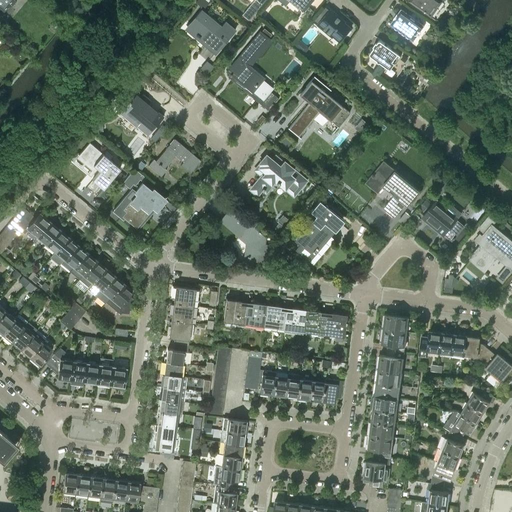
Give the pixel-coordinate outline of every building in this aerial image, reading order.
[(0,0),(0,8),(3,11),(8,6),(10,8),(16,1),(13,0),(0,0)] [(196,0),(195,2),(203,9),(210,0),(196,0)] [(254,0),(252,4),(258,9),(265,0),(254,0)] [(279,0),(286,6),(290,0),(291,0),(304,11),(313,0),(279,0)] [(409,0),(430,16),(441,0),(444,0),(445,0),(409,0)] [(330,9),(317,24),(332,37),(333,36),(340,41),(351,28),(341,20),(342,19),(330,9)] [(424,25),(411,16),(401,9),(397,14),(396,14),(397,15),(394,18),(394,17),(393,18),(394,18),(390,23),(413,40),(417,35),(418,35),(419,34),(420,34),(420,33),(420,32),(420,31),(420,30),(424,25)] [(215,23),(200,11),(186,27),(195,34),(195,35),(198,38),(199,37),(205,42),(203,45),(205,46),(207,44),(216,52),(235,29),(225,21),(219,28),(214,24),(215,23)] [(59,15),(54,21),(59,26),(64,20),(59,15)] [(259,31),(226,71),(230,74),(227,77),(228,78),(232,73),(241,81),(240,82),(250,91),(251,90),(262,99),(269,91),(272,88),(261,79),(261,78),(247,66),(269,39),(267,37),(269,34),(263,29),(261,32),(259,31)] [(308,48),(298,39),(294,43),(304,52),(308,48)] [(373,47),(369,54),(377,60),(377,61),(378,62),(380,62),(387,67),(383,72),(394,80),(397,76),(401,70),(405,65),(404,64),(409,57),(410,58),(413,54),(395,41),(390,47),(379,39),(378,41),(377,42),(376,42),(373,46),(374,47),(373,47)] [(283,68),(291,59),(283,52),(275,61),(283,68)] [(205,60),(201,68),(209,73),(214,65),(205,60)] [(349,112),(326,92),(329,89),(313,76),(299,94),(309,103),(288,127),(287,127),(300,138),(321,113),(337,126),(349,112)] [(262,99),(259,103),(266,109),(276,97),(269,91),(262,99)] [(147,135),(162,116),(146,103),(149,100),(142,95),(140,98),(134,93),(128,101),(125,99),(116,110),(125,117),(129,112),(134,117),(130,121),(147,135)] [(119,103),(123,99),(117,94),(114,98),(119,103)] [(245,102),(243,108),(249,110),(252,104),(245,102)] [(353,127),(360,133),(363,128),(367,123),(361,119),(357,123),(353,127)] [(158,138),(162,133),(155,128),(152,133),(158,138)] [(190,173),(200,160),(191,153),(193,151),(192,150),(190,152),(174,138),(155,161),(153,159),(148,165),(160,176),(166,170),(163,167),(171,157),(172,158),(175,155),(182,161),(180,165),(190,173)] [(120,168),(109,159),(112,156),(105,151),(103,154),(89,142),(77,156),(92,168),(94,166),(99,170),(93,178),(103,187),(120,168)] [(260,164),(255,170),(256,170),(259,173),(262,175),(250,189),(256,194),(261,189),(263,191),(264,190),(265,191),(275,180),(276,181),(278,183),(284,188),(288,182),(297,190),(298,189),(305,180),(292,169),(290,167),(289,166),(289,167),(286,164),(287,164),(286,163),(285,163),(284,162),(283,163),(275,156),(271,160),(265,155),(265,156),(264,156),(263,157),(264,157),(264,158),(261,161),(260,161),(259,162),(260,162),(259,163),(260,164)] [(140,160),(135,166),(140,170),(145,164),(140,160)] [(378,167),(366,182),(378,191),(383,184),(395,194),(384,208),(394,216),(405,203),(407,204),(419,190),(392,167),(386,174),(378,167)] [(134,168),(123,181),(130,186),(137,177),(139,178),(142,180),(144,177),(134,168)] [(446,176),(435,189),(441,194),(452,181),(446,176)] [(341,188),(333,181),(327,188),(336,195),(341,188)] [(147,190),(141,185),(135,191),(137,193),(131,201),(130,200),(123,209),(127,212),(123,217),(136,227),(139,223),(137,221),(151,205),(156,209),(164,199),(153,189),(150,192),(148,191),(150,190),(148,188),(147,190)] [(167,191),(170,196),(179,193),(177,187),(167,191)] [(317,193),(327,201),(330,197),(321,189),(317,193)] [(429,209),(423,216),(444,233),(452,240),(455,237),(458,239),(470,226),(466,222),(463,225),(456,219),(461,213),(444,199),(439,205),(435,202),(429,209)] [(296,241),(300,244),(296,249),(308,259),(313,253),(314,253),(328,235),(328,236),(342,219),(329,208),(327,206),(327,207),(319,200),(310,211),(316,216),(296,241)] [(22,207),(18,211),(28,220),(32,215),(22,207)] [(267,262),(269,245),(264,244),(265,237),(260,233),(261,232),(258,230),(258,231),(230,208),(219,220),(238,235),(237,236),(245,243),(243,256),(253,257),(253,260),(267,262)] [(18,211),(14,216),(24,224),(28,220),(18,211)] [(36,235),(49,220),(39,212),(35,218),(32,215),(28,220),(24,224),(23,225),(36,235)] [(491,212),(478,227),(485,233),(492,225),(497,218),(491,212)] [(14,216),(11,220),(21,229),(23,225),(24,224),(14,216)] [(11,220),(7,225),(17,233),(21,229),(11,220)] [(58,228),(49,220),(36,235),(46,243),(58,228)] [(7,225),(3,230),(13,238),(17,233),(7,225)] [(483,242),(470,258),(482,269),(494,254),(496,256),(511,268),(511,241),(492,225),(485,233),(479,239),(483,242)] [(68,236),(58,228),(46,243),(55,251),(68,236)] [(3,230),(0,233),(0,235),(9,243),(13,238),(3,230)] [(0,235),(0,242),(5,247),(9,243),(0,235)] [(77,243),(68,236),(55,251),(50,257),(59,264),(60,263),(77,243)] [(70,271),(86,251),(77,243),(60,263),(70,271)] [(79,278),(95,259),(86,251),(70,271),(76,276),(79,278)] [(104,267),(95,259),(79,278),(88,286),(104,267)] [(113,274),(104,267),(88,286),(86,287),(96,295),(113,274)] [(123,282),(113,274),(96,295),(105,303),(106,302),(123,282)] [(24,287),(28,283),(29,281),(23,276),(18,281),(24,287)] [(445,278),(443,292),(451,293),(452,287),(458,280),(445,278)] [(44,282),(40,287),(45,291),(49,286),(44,282)] [(128,294),(129,294),(132,290),(123,282),(106,302),(120,313),(121,312),(124,312),(129,313),(130,302),(133,298),(128,294)] [(175,286),(173,298),(173,302),(193,305),(195,288),(175,286)] [(208,304),(215,305),(217,291),(210,290),(208,304)] [(47,298),(43,303),(46,305),(52,310),(56,306),(57,305),(48,297),(47,298)] [(223,320),(243,323),(246,305),(240,304),(240,300),(226,298),(223,320)] [(75,302),(71,307),(81,315),(85,310),(75,302)] [(193,305),(173,302),(171,320),(190,322),(193,305)] [(252,305),(246,305),(243,323),(263,325),(266,304),(252,302),(252,305)] [(280,306),(266,304),(263,325),(283,328),(285,310),(279,309),(280,306)] [(81,315),(71,307),(67,311),(77,320),(81,315)] [(291,310),(285,310),(283,328),(303,331),(306,309),(292,307),(291,310)] [(319,311),(306,309),(303,331),(323,333),(325,315),(319,314),(319,311)] [(0,332),(1,333),(14,318),(5,310),(0,316),(0,332)] [(77,320),(67,311),(63,316),(73,324),(77,320)] [(331,316),(325,315),(323,333),(343,336),(344,324),(345,324),(346,320),(345,320),(346,314),(331,312),(331,316)] [(385,313),(383,328),(405,331),(406,322),(408,323),(409,317),(385,313)] [(11,341),(23,326),(26,322),(17,314),(14,318),(1,333),(11,341)] [(73,324),(63,316),(60,321),(70,329),(73,324)] [(190,322),(171,320),(168,336),(175,337),(175,343),(187,345),(190,322)] [(23,326),(11,341),(20,349),(32,334),(23,326)] [(405,331),(383,328),(381,343),(390,344),(389,350),(404,352),(406,340),(403,339),(405,331)] [(29,357),(42,341),(45,337),(36,330),(32,334),(20,349),(29,357)] [(440,351),(442,332),(429,330),(428,337),(422,336),(419,355),(427,356),(427,350),(440,351)] [(455,334),(442,332),(440,351),(452,353),(455,334)] [(467,335),(455,334),(452,353),(465,354),(467,335)] [(480,337),(467,335),(465,354),(476,356),(476,357),(480,360),(489,349),(482,343),(479,343),(480,337)] [(116,340),(115,347),(125,349),(126,342),(116,340)] [(42,341),(29,357),(38,365),(51,349),(42,341)] [(167,348),(165,361),(184,363),(185,351),(187,351),(187,345),(175,343),(174,349),(167,348)] [(217,346),(217,352),(229,354),(230,347),(217,346)] [(495,354),(489,349),(480,360),(486,365),(485,367),(501,380),(511,367),(511,364),(497,352),(495,354)] [(261,351),(248,350),(247,356),(260,358),(261,351)] [(404,352),(389,350),(388,356),(379,354),(378,369),(399,372),(400,363),(403,364),(404,352)] [(57,378),(71,380),(74,360),(59,358),(53,353),(45,363),(57,373),(57,378)] [(86,362),(74,360),(71,380),(84,382),(86,362)] [(184,363),(165,361),(163,374),(182,376),(184,363)] [(99,363),(86,362),(84,382),(97,383),(99,363)] [(112,365),(99,363),(97,383),(110,385),(112,365)] [(126,367),(112,365),(110,385),(123,387),(126,367)] [(399,372),(378,369),(376,382),(398,385),(399,372)] [(259,393),(271,394),(274,375),(262,373),(259,393)] [(297,398),(299,378),(300,375),(287,373),(287,376),(284,396),(297,398)] [(182,376),(163,374),(162,386),(180,388),(182,376)] [(287,376),(274,375),(271,394),(284,396),(287,376)] [(325,377),(324,381),(321,401),(334,402),(335,397),(340,397),(342,380),(325,377)] [(312,380),(299,378),(297,398),(309,399),(312,380)] [(257,382),(244,380),(243,387),(256,388),(257,382)] [(324,381),(312,380),(309,399),(321,401),(324,381)] [(398,385),(376,382),(374,395),(396,398),(398,385)] [(477,385),(467,401),(483,411),(490,401),(486,398),(489,393),(477,385)] [(184,389),(180,388),(162,386),(160,398),(182,401),(184,389)] [(396,398),(374,395),(372,408),(394,411),(396,398)] [(181,414),(182,401),(160,398),(159,411),(177,413),(181,414)] [(483,411),(467,401),(460,412),(477,423),(483,411)] [(394,411),(372,408),(371,421),(392,424),(394,411)] [(177,413),(159,411),(157,424),(175,426),(177,413)] [(477,423),(460,412),(449,430),(462,436),(465,431),(470,433),(477,423)] [(246,420),(227,417),(223,417),(221,429),(225,430),(245,432),(246,420)] [(392,424),(371,421),(369,434),(391,436),(392,424)] [(175,426),(157,424),(155,436),(174,438),(175,426)] [(0,511),(0,460),(3,463),(8,456),(17,446),(6,435),(0,429),(0,511)] [(243,444),(245,432),(225,430),(221,429),(220,429),(218,441),(224,442),(243,444)] [(462,436),(449,430),(442,449),(460,456),(465,444),(460,442),(462,436)] [(391,436),(369,434),(367,448),(376,449),(375,455),(390,457),(392,445),(390,445),(391,436)] [(174,438),(155,436),(154,448),(172,451),(174,438)] [(243,444),(224,442),(222,454),(242,456),(243,444)] [(460,456),(442,449),(437,461),(455,468),(460,456)] [(242,456),(222,454),(220,466),(240,468),(242,456)] [(390,457),(375,455),(375,461),(366,460),(364,476),(371,477),(371,482),(383,484),(385,468),(389,468),(390,457)] [(182,460),(181,467),(194,468),(195,462),(182,460)] [(455,468),(437,461),(432,474),(431,482),(444,484),(445,479),(445,477),(451,479),(455,468)] [(240,468),(220,466),(218,484),(231,486),(232,480),(239,480),(240,468)] [(62,491),(74,493),(77,473),(65,472),(62,491)] [(90,475),(77,473),(74,493),(87,494),(90,475)] [(102,477),(90,475),(87,494),(99,496),(102,477)] [(115,478),(102,477),(99,496),(112,498),(115,478)] [(127,480),(115,478),(112,498),(124,499),(127,480)] [(140,482),(127,480),(124,499),(137,501),(143,502),(144,498),(145,492),(146,485),(139,485),(140,482)] [(444,484),(431,482),(428,482),(427,489),(430,489),(428,502),(448,505),(449,491),(443,490),(444,484)] [(235,505),(237,493),(231,492),(231,486),(218,484),(215,484),(212,502),(216,502),(235,505)] [(158,487),(146,485),(145,492),(158,494),(158,487)] [(402,489),(390,487),(389,494),(402,496),(402,489)] [(275,499),(273,511),(285,511),(287,501),(275,499)] [(298,511),(300,502),(287,501),(285,511),(298,511)] [(446,511),(448,505),(428,502),(422,501),(420,511),(446,511)] [(234,511),(235,505),(216,502),(214,511),(234,511)] [(311,511),(313,504),(300,502),(298,511),(311,511)]
